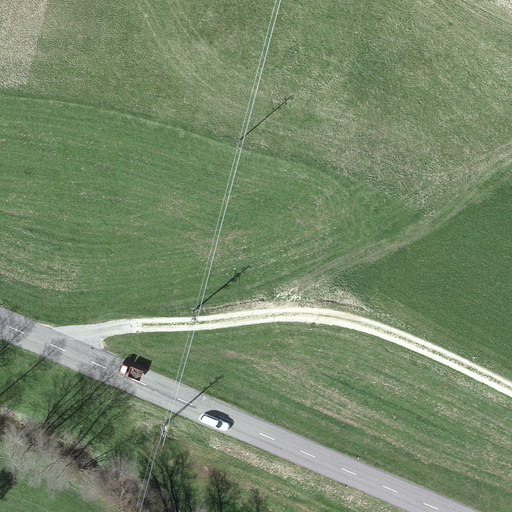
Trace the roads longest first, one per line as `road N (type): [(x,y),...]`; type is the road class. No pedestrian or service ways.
road 1 (tertiary): [(0,321),(443,511)]
road 2 (track): [(511,392),(392,337),(300,317),(114,331),(65,348)]
